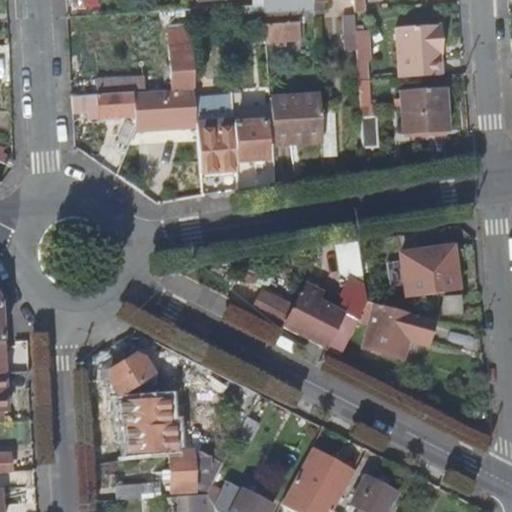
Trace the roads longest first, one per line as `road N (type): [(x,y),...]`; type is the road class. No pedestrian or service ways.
road 1 (residential): [(508,488),(121,286)]
road 2 (residential): [(128,242),(493,185)]
road 3 (residential): [(493,185),(508,488)]
road 4 (residential): [(48,204),(35,0)]
road 5 (residential): [(66,511),(63,308)]
road 6 (residential): [(481,0),(493,185)]
